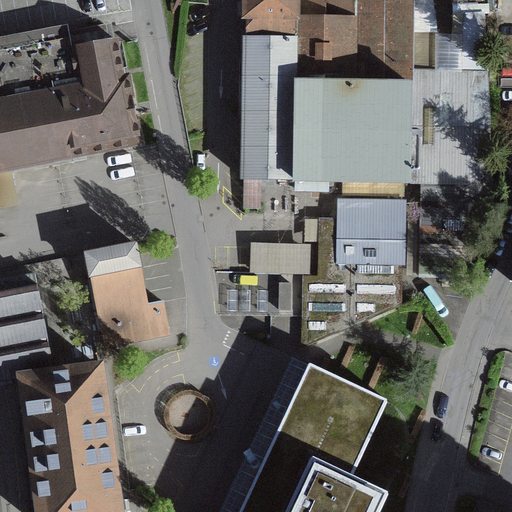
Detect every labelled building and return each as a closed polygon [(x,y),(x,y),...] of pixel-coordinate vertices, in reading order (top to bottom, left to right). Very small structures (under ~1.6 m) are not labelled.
[(322,180),(347,180),(349,0),(245,0),(246,14),(244,179),(268,179),(322,180)] [(411,181),(412,72),(413,0),(349,0),(347,180),(411,181)] [(431,40),(431,0),(413,0),(412,72),(447,72),(459,72),(460,41),(451,41),(431,40)] [(459,72),(487,73),(487,2),(452,4),(451,41),(460,41),(459,72)] [(116,39),(71,48),(71,50),(24,59),(0,63),(0,170),(140,143),(127,76),(123,77),(116,39)] [(492,184),(487,73),(459,72),(447,72),(412,72),(411,181),(423,182),(492,184)] [(423,193),(421,277),(464,278),(492,184),(423,182),(423,193)] [(303,277),(302,348),(401,305),(401,271),(402,204),(342,203),(342,221),(322,220),(321,258),(322,258),(321,278),(312,278),(303,277)] [(315,270),(315,238),(252,237),(251,269),(315,270)] [(97,251),(86,254),(88,264),(87,265),(90,276),(92,275),(103,331),(102,331),(105,347),(169,334),(163,301),(148,304),(140,266),(136,244),(97,251)] [(54,372),(54,371),(50,351),(48,341),(44,322),(43,312),(39,292),(37,285),(36,275),(0,281),(0,381),(22,377),(40,511),(119,511),(100,366),(91,367),(91,368),(87,368),(86,366),(80,367),(74,369),(68,370),(54,372)] [(291,310),(291,283),(280,283),(279,310),(291,310)] [(378,511),(388,492),(352,475),(387,400),(309,363),(239,511),(378,511)] [(214,432),(206,392),(169,399),(178,440),(214,432)] [(507,511),(481,500),(478,511),(507,511)]
